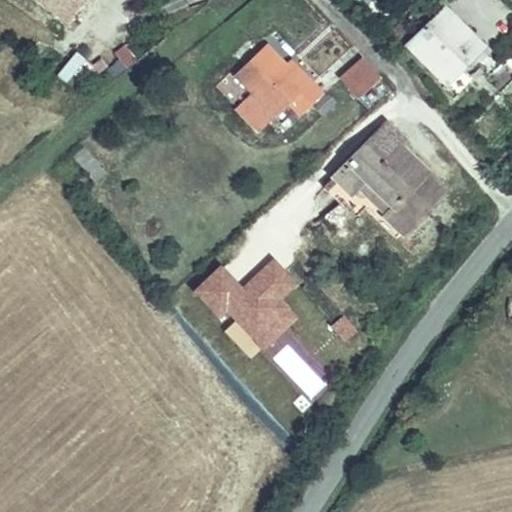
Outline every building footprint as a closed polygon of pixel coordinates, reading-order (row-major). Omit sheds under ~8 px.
[(46,0),(67,15),(77,0),(46,0)] [(443,87),(477,51),(435,13),(402,49),(443,87)] [(327,87),(315,75),(308,82),(288,63),(269,44),(239,74),(257,91),(245,104),(268,126),(293,100),(304,111),(327,87)] [(68,83),(81,57),(68,51),(56,77),(68,83)] [(308,82),(315,75),(295,55),(288,63),(308,82)] [(356,101),(379,76),(357,55),(334,79),(356,101)] [(406,121),(339,185),(355,203),(369,191),(415,236),(463,188),(418,141),(422,137),(406,121)] [(90,185),(105,174),(84,145),(69,156),(90,185)] [(253,233),(236,254),(251,266),(268,245),(253,233)]
